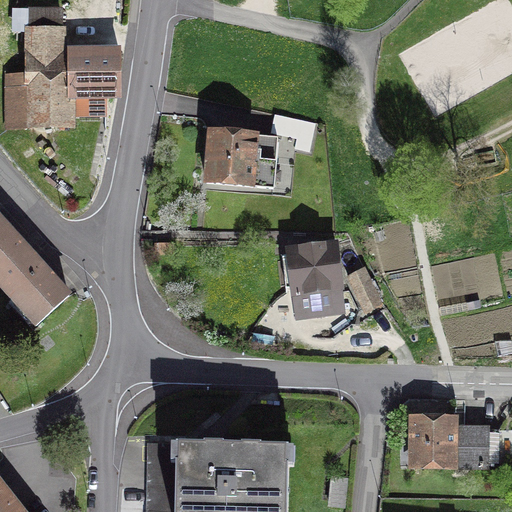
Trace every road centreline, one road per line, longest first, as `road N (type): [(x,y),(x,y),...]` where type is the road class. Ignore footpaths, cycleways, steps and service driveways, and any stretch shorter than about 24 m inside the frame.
road 1 (residential): [(114,267),(161,0)]
road 2 (residential): [(117,367),(378,393)]
road 3 (residential): [(0,168),(66,244),(114,267)]
road 4 (residential): [(378,393),(511,394)]
